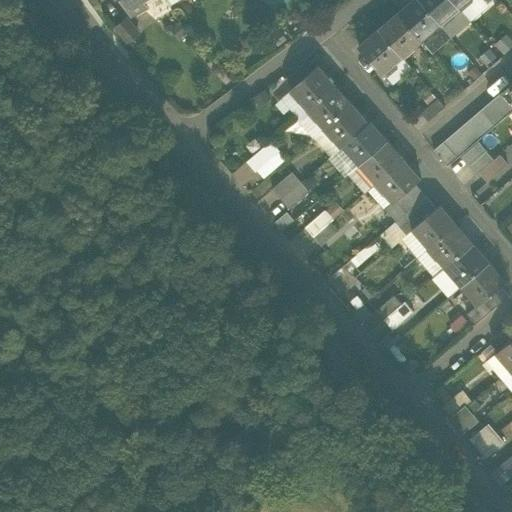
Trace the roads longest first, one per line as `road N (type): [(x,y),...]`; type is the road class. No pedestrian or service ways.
road 1 (residential): [(182,142),(404,400)]
road 2 (residential): [(322,32),(511,255)]
road 3 (residential): [(69,0),(182,142)]
road 4 (residential): [(322,32),(182,142)]
road 5 (residential): [(404,400),(496,511)]
road 6 (residential): [(404,400),(511,307)]
